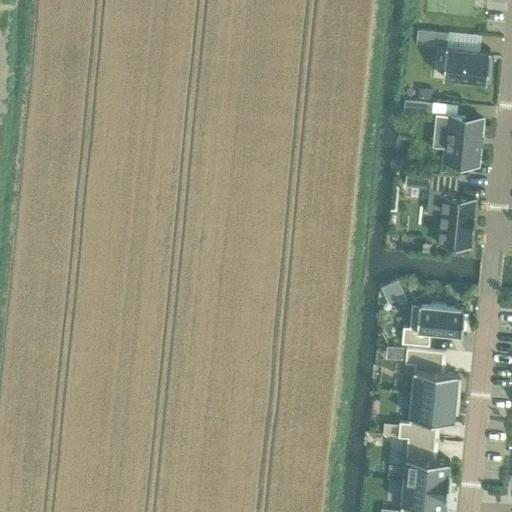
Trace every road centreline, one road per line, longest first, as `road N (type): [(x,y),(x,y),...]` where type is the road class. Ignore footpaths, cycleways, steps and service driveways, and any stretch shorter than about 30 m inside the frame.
road 1 (residential): [(494,235),(468,509)]
road 2 (residential): [(494,235),(511,72)]
